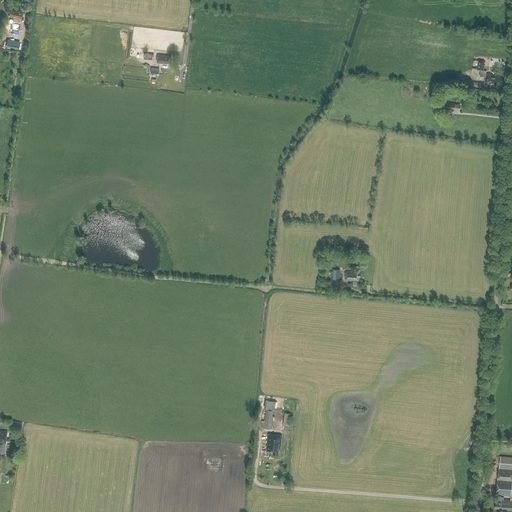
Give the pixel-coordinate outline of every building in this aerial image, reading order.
[(12,21),(19,23),(20,18),(21,18),(22,13),(10,11),(9,15),(13,16),(12,21)] [(18,34),(19,25),(8,24),(8,33),(18,34)] [(171,63),(171,58),(170,57),(170,56),(158,55),(157,63),(167,63),(167,62),(171,63)] [(490,83),(496,84),(496,82),(502,82),(502,78),(500,78),(501,75),(497,75),(486,74),(486,71),(480,70),(479,77),(485,77),(484,86),(490,87),(490,83)] [(444,102),(443,109),(452,110),(452,111),(459,112),(459,110),(460,105),(455,104),(444,102)] [(355,269),(355,272),(347,271),(347,272),(346,271),(345,281),(353,281),(353,286),(357,286),(357,281),(358,281),(358,277),(360,277),(360,273),(360,269),(355,269)] [(340,272),(332,272),(331,285),(339,286),(340,272)] [(261,423),(260,427),(272,428),(273,415),(274,410),(275,402),(269,401),(265,400),(264,408),(266,409),(264,423),(261,423)] [(291,414),(284,413),(283,425),(289,426),(291,414)] [(268,442),(267,451),(273,452),(273,454),(278,454),(279,448),(280,449),(282,436),(268,434),(267,440),(267,442),(268,442)] [(511,480),(511,481),(511,479),(511,457),(500,456),(499,469),(498,469),(496,494),(500,495),(511,496),(511,480)] [(511,500),(501,499),(501,497),(497,497),(497,501),(495,501),(494,509),(500,509),(500,511),(511,511),(511,500)]
